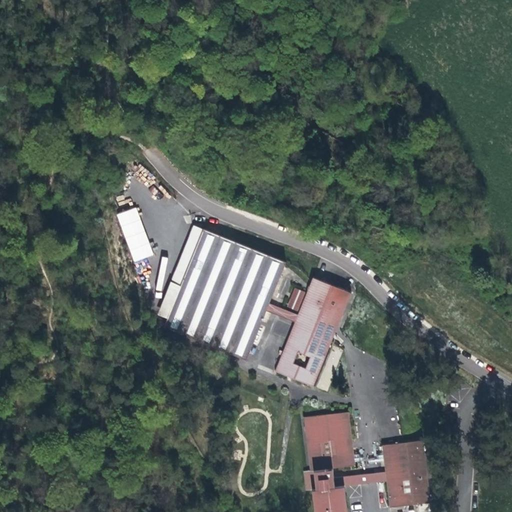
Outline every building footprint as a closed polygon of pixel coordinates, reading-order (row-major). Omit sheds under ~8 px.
[(136,208),(116,214),(133,263),(154,256),(136,208)] [(290,270),(201,231),(159,325),(248,366),(268,321),(271,313),(290,270)] [(296,333),(276,379),(313,395),(342,328),(353,304),(316,288),(299,326),(296,333)] [(299,326),(271,313),(268,321),(296,333),(299,326)] [(353,436),(349,409),(306,414),(312,466),(304,467),(306,486),(312,486),(315,511),(348,511),(347,495),(346,489),(345,483),(339,484),(337,463),(356,461),(355,449),(353,436)] [(429,511),(428,497),(422,450),(382,455),(385,484),(386,490),(388,511),(429,511)] [(386,490),(385,484),(346,489),(347,495),(386,490)]
